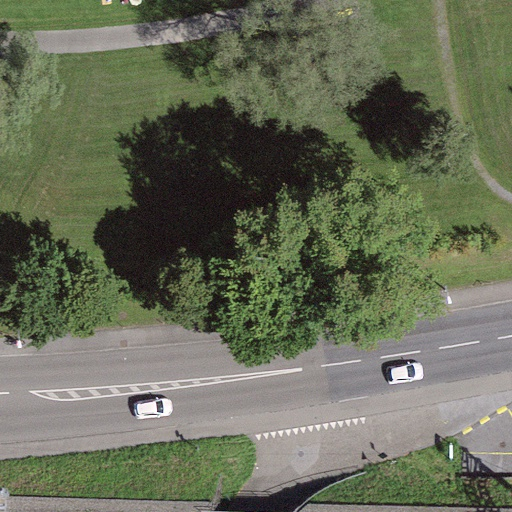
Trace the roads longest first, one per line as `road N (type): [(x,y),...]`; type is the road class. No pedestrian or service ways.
road 1 (primary): [(0,393),(299,371)]
road 2 (primary): [(299,371),(511,337)]
road 3 (residential): [(258,511),(295,457),(299,371)]
